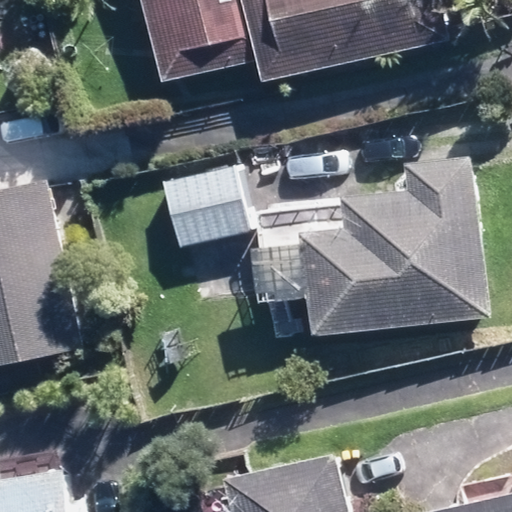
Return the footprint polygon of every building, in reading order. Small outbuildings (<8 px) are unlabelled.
[(169,0),(185,74),(281,54),(285,73),(459,36),(451,0),(169,0)] [(336,286),(338,324),(502,317),(495,147),(432,150),(434,179),(375,182),(377,211),(277,216),(280,288),(336,286)] [(251,160),(175,177),(190,244),(266,227),(251,160)] [(0,356),(100,336),(66,168),(0,181),(0,356)] [(375,511),(361,438),(252,459),(261,511),(375,511)] [(0,511),(103,511),(94,450),(0,465),(0,511)] [(511,511),(511,485),(387,511),(511,511)]
